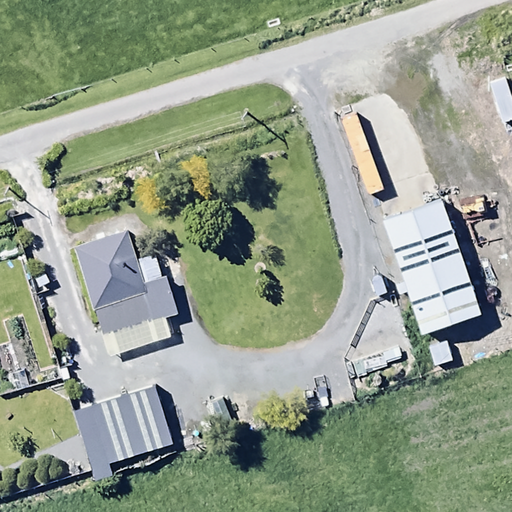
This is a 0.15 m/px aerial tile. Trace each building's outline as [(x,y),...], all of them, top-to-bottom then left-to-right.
[(511,97),(505,76),(488,82),(502,124),(511,120),(511,97)] [(484,102),(467,107),(481,149),(498,143),(484,102)] [(481,313),(443,199),(382,219),(420,333),(481,313)] [(127,231),(73,246),(91,310),(95,309),(107,354),(169,337),(164,317),(177,313),(166,275),(161,277),(155,256),(135,262),(127,231)] [(355,286),(340,290),(351,328),(366,324),(355,286)] [(155,386),(73,411),(95,481),(114,475),(110,462),(173,443),(155,386)]
